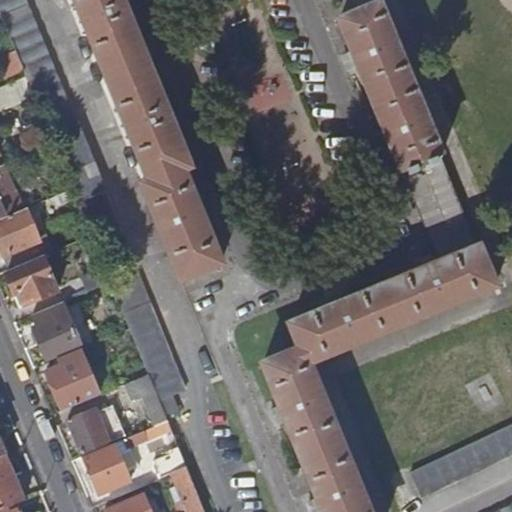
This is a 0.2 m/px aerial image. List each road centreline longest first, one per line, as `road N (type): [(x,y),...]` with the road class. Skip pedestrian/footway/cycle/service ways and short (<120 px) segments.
road 1 (residential): [(47,0),(197,359),(188,421),(226,511)]
road 2 (residential): [(265,263),(300,272),(370,246),(382,220),(296,0)]
road 3 (residential): [(160,0),(246,246),(265,263)]
road 4 (residential): [(290,511),(218,332),(265,263)]
road 5 (residential): [(70,511),(0,346)]
